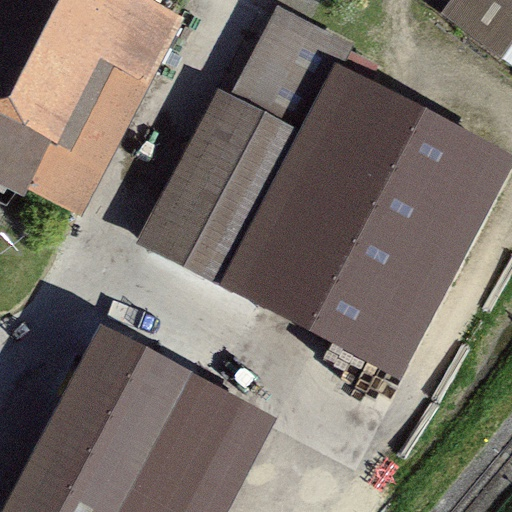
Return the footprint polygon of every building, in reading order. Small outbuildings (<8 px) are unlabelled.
[(12,0),(0,23),(0,172),(21,183),(92,47),(148,76),(175,22),(135,2),(132,8),(115,0),(12,0)] [(511,0),(468,0),(453,21),(511,65),(511,0)] [(367,91),(255,304),(367,363),(479,150),(367,91)] [(220,286),(296,142),(225,105),(150,249),(220,286)] [(103,336),(10,511),(113,511),(184,379),(103,336)]
